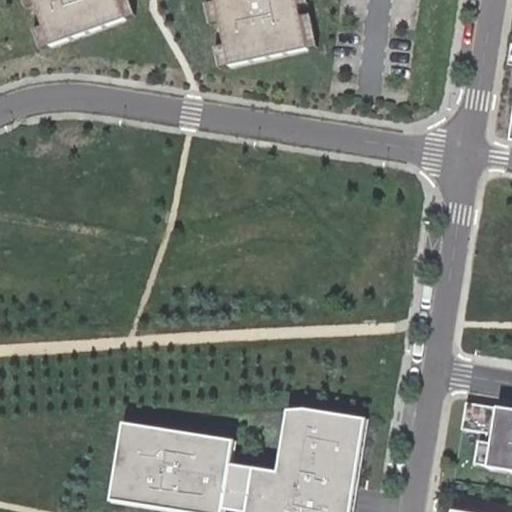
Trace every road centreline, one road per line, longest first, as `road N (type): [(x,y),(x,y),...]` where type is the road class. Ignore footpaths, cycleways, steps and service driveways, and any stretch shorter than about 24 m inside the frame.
road 1 (residential): [(468,155),(83,94),(0,110)]
road 2 (residential): [(436,372),(468,155)]
road 3 (residential): [(468,155),(492,0)]
road 4 (residential): [(414,511),(436,372)]
